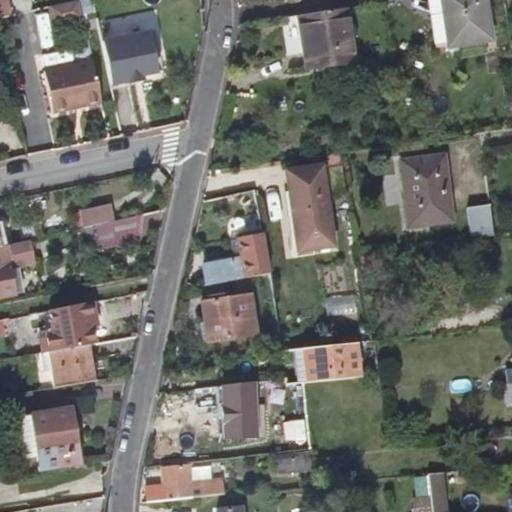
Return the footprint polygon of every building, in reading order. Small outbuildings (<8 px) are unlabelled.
[(499,39),(493,0),(450,0),(457,45),(499,39)] [(81,18),(78,2),(48,8),(52,24),(81,18)] [(349,62),(341,9),(294,17),(302,69),(349,62)] [(126,69),(138,66),(155,62),(146,22),(98,32),(108,76),(126,72),(126,69)] [(98,94),(89,52),(41,63),(50,104),(66,101),(65,97),(81,94),(82,97),(98,94)] [(424,154),(422,142),(405,144),(381,148),(382,159),(424,154)] [(451,223),(442,157),(400,163),(410,229),(451,223)] [(331,242),(321,167),(284,172),(292,232),(309,230),(311,245),(331,242)] [(127,205),(124,187),(98,192),(101,210),(127,205)] [(496,239),(492,208),(469,211),(473,242),(496,239)] [(83,230),(88,253),(137,244),(139,217),(83,230)] [(265,275),(259,235),(228,239),(231,259),(200,264),(202,283),(265,275)] [(27,261),(24,243),(0,248),(0,267),(8,266),(27,261)] [(0,300),(14,298),(8,266),(0,267),(0,300)] [(254,334),(249,295),(202,302),(207,341),(254,334)] [(323,300),(324,317),(352,315),(351,298),(323,300)] [(93,346),(88,317),(95,315),(93,301),(47,311),(49,325),(37,327),(43,356),(50,354),(87,347),(93,346)] [(93,383),(87,347),(50,354),(43,356),(45,374),(53,373),(56,390),(93,383)] [(357,381),(353,348),(302,354),(307,388),(357,381)] [(251,400),(250,387),(217,390),(222,429),(225,429),(226,444),(256,441),(251,400)] [(78,466),(70,413),(7,423),(13,463),(32,460),(35,474),(78,466)] [(312,483),(309,455),(294,457),(297,484),(312,483)] [(297,484),(294,457),(273,460),(277,487),(297,484)] [(222,498),(221,483),(189,487),(186,465),(159,468),(162,489),(143,491),(145,506),(222,498)] [(436,476),(425,477),(427,498),(437,497),(436,476)]
